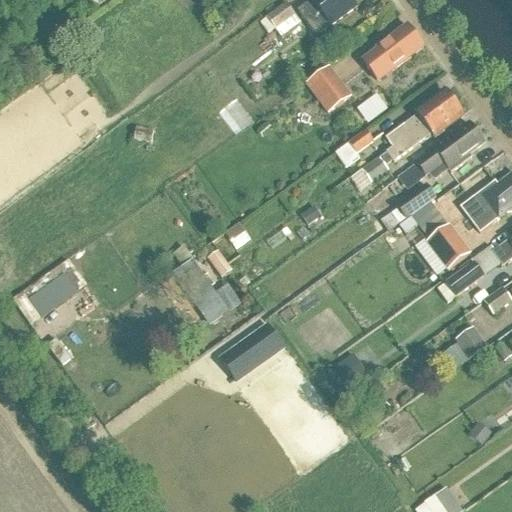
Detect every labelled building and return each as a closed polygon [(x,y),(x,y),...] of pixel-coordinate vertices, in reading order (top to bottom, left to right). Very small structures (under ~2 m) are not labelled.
[(88,0),(96,9),(107,0),(88,0)] [(316,0),(309,5),(328,31),(344,19),(338,11),(351,0),(316,0)] [(285,7),(266,21),(280,41),(300,26),(285,7)] [(377,82),(385,76),(386,78),(423,51),(407,30),(376,53),(378,55),(364,65),(377,82)] [(351,101),(329,71),(305,88),(328,118),(351,101)] [(365,126),(385,111),(374,95),(354,110),(365,126)] [(392,151),(452,107),(443,95),(414,117),(416,120),(385,142),(392,151)] [(462,120),(452,107),(392,151),(385,156),(393,166),(431,138),(433,141),(462,120)] [(463,163),(484,148),(469,128),(416,167),(425,180),(428,178),(443,167),(449,174),(451,178),(466,166),(463,163)] [(356,158),(373,146),(365,135),(348,147),(349,148),(335,158),(345,172),(359,161),(356,158)] [(370,187),(387,174),(378,162),(361,175),(370,187)] [(460,211),(479,236),(508,215),(510,216),(511,213),(511,178),(498,189),(495,185),(460,211)] [(426,188),(396,209),(398,213),(383,223),(390,233),(404,223),(405,224),(436,203),(426,188)] [(307,229),(317,223),(310,213),(300,219),(307,229)] [(417,230),(410,221),(399,230),(405,239),(417,230)] [(230,246),(245,236),(239,227),(224,237),(230,246)] [(425,246),(447,275),(471,257),(449,228),(425,246)] [(235,253),(250,243),(245,236),(230,246),(235,253)] [(511,240),(494,254),(491,251),(471,265),(472,267),(473,266),(483,280),(499,268),(502,271),(511,263),(511,240)] [(218,255),(207,263),(221,282),(232,275),(218,255)] [(472,267),(445,287),(449,292),(456,300),(483,280),(473,266),(472,267)] [(189,275),(190,277),(180,282),(179,280),(171,284),(176,295),(183,292),(185,297),(198,291),(194,282),(198,280),(194,272),(189,275)] [(42,321),(75,297),(63,281),(30,305),(42,321)] [(511,305),(502,292),(483,306),(493,320),(511,306),(511,305)] [(222,323),(213,332),(218,337),(227,329),(222,323)] [(487,352),(473,331),(455,344),(458,348),(443,358),(455,375),(487,352)] [(252,340),(220,361),(234,381),(265,360),(252,340)] [(503,365),(511,360),(503,347),(495,353),(503,365)] [(201,394),(208,389),(204,383),(196,389),(201,394)] [(377,428),(391,412),(380,403),(367,419),(377,428)] [(481,449),(491,437),(478,427),(468,439),(481,449)] [(403,475),(410,471),(404,462),(398,466),(403,475)] [(427,511),(459,511),(446,492),(424,507),(427,511)]
